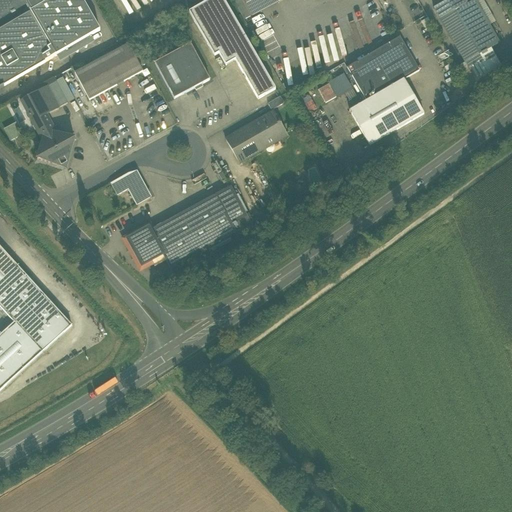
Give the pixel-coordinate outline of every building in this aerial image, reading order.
[(0,0),(0,31),(21,19),(31,13),(23,0),(0,0)] [(46,63),(56,56),(91,36),(100,31),(81,0),(53,0),(31,13),(21,19),(46,63)] [(23,0),(31,13),(53,0),(23,0)] [(110,0),(122,19),(153,0),(110,0)] [(226,66),(235,61),(223,40),(240,30),(222,0),(211,0),(189,13),(214,57),(219,54),(226,66)] [(232,0),(244,20),(251,16),(242,0),(232,0)] [(242,0),(251,16),(251,17),(278,2),(276,0),(242,0)] [(491,48),(481,31),(466,5),(462,0),(450,0),(434,9),(465,63),(491,48)] [(475,0),(473,0),(466,5),(481,31),(490,26),(476,0),(475,0)] [(482,0),(476,0),(490,26),(495,23),(482,0)] [(0,88),(46,63),(21,19),(0,31),(0,88)] [(481,31),(491,48),(500,43),(490,26),(481,31)] [(275,90),(240,30),(223,40),(235,61),(258,100),(275,90)] [(95,42),(91,36),(56,56),(60,62),(95,42)] [(347,68),(366,102),(404,80),(419,72),(400,38),(347,68)] [(75,74),(89,101),(143,72),(128,45),(75,74)] [(155,65),(174,100),(210,81),(190,45),(155,65)] [(502,68),(491,48),(465,63),(473,78),(474,78),(465,83),(470,91),(502,68)] [(457,68),(465,83),(473,78),(465,63),(457,68)] [(344,75),(328,84),(329,85),(336,98),(337,99),(353,91),(344,75)] [(18,97),(21,102),(47,88),(56,83),(56,82),(53,78),(18,97)] [(62,78),(56,82),(56,83),(61,92),(68,104),(74,101),(62,78)] [(424,115),(404,80),(366,102),(349,112),(369,146),(424,115)] [(47,88),(52,97),(61,92),(56,83),(47,88)] [(336,98),(329,85),(318,91),(326,104),(336,98)] [(47,116),(58,109),(52,97),(47,88),(21,102),(42,142),(57,135),(47,116)] [(68,104),(61,92),(52,97),(58,109),(68,104)] [(317,110),(309,96),(296,103),(304,117),(317,110)] [(268,105),(272,111),(284,104),(280,98),(268,105)] [(253,126),(266,148),(265,145),(270,142),(272,145),(286,136),(273,114),(266,118),(267,120),(261,123),(260,122),(253,126)] [(17,123),(3,130),(10,143),(20,137),(18,132),(21,131),(17,123)] [(225,142),(238,164),(266,148),(253,126),(225,142)] [(75,140),(57,135),(42,142),(37,160),(66,169),(75,140)] [(128,175),(122,179),(128,190),(137,206),(150,199),(136,173),(128,175)] [(117,196),(128,190),(122,179),(111,184),(117,196)] [(231,188),(215,197),(230,224),(246,215),(231,188)] [(235,233),(230,224),(215,197),(151,232),(163,255),(166,261),(170,268),(235,233)] [(235,233),(237,238),(253,229),(246,215),(230,224),(235,233)] [(126,240),(141,268),(151,262),(163,255),(151,232),(149,228),(126,240)] [(0,282),(17,267),(0,247),(0,282)] [(163,255),(151,262),(154,267),(166,261),(163,255)] [(0,391),(72,326),(17,267),(0,282),(0,308),(14,324),(0,336),(0,391)]
